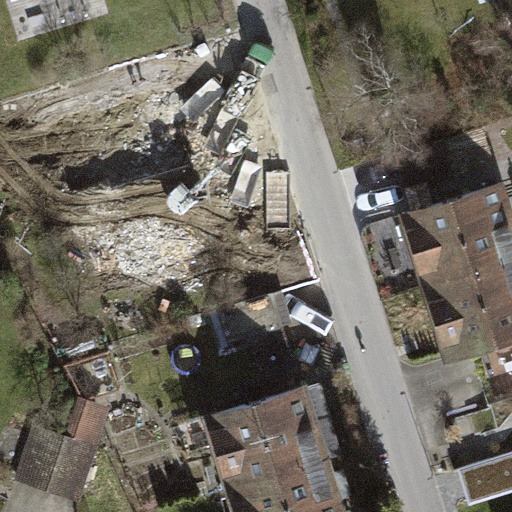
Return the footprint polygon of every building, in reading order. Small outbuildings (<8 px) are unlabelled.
[(231,230),(191,92),(77,125),(90,171),(98,169),(126,261),(231,230)] [(403,149),(407,180),(495,170),(491,139),(403,149)] [(404,223),(426,296),(511,270),(511,204),(508,192),(404,223)] [(511,270),(426,296),(448,369),(475,361),(492,415),(511,408),(511,270)] [(225,321),(234,351),(300,331),(291,301),(225,321)] [(207,419),(229,494),(330,464),(345,459),(332,417),(317,421),(307,389),(207,419)] [(69,440),(50,495),(80,505),(110,412),(81,403),(69,440)] [(37,430),(19,485),(50,495),(69,440),(37,430)] [(511,454),(465,468),(474,502),(511,490),(511,454)] [(229,494),(234,511),(344,511),(330,464),(229,494)]
